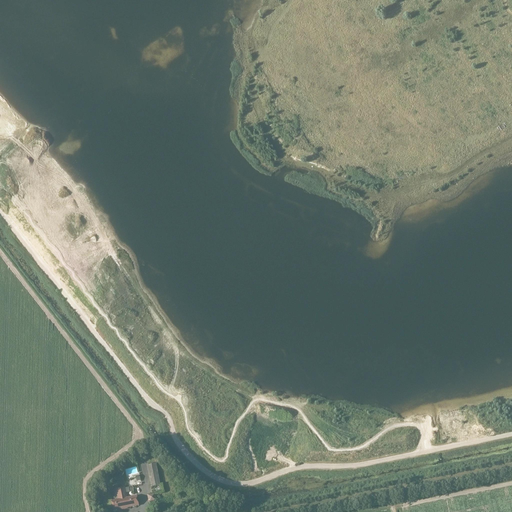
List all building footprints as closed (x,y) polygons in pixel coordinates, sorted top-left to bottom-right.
[(29,219),(32,216),(26,208),(23,210),(29,219)] [(151,487),(160,486),(156,464),(147,466),(148,472),(151,487)] [(135,480),(133,473),(136,472),(135,467),(124,470),(126,478),(128,477),(130,483),(139,480),(139,479),(135,480)] [(113,511),(139,506),(137,496),(127,498),(124,487),(116,489),(118,500),(111,501),(113,511)] [(149,503),(157,502),(155,494),(147,495),(149,503)]
